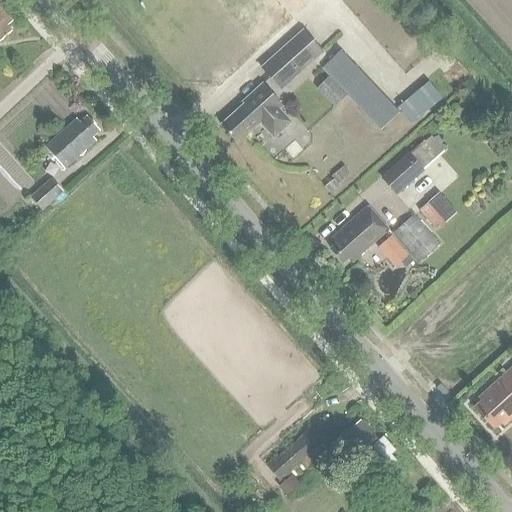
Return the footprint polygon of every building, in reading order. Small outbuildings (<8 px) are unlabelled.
[(13,32),(9,27),(14,23),(0,7),(0,40),(2,43),(13,32)] [(260,69),(280,91),(323,53),(303,31),(260,69)] [(369,83),(340,52),(321,70),(329,79),(348,99),(350,101),(369,83)] [(348,99),(329,79),(317,90),(336,110),(348,99)] [(427,82),(396,108),(410,124),(441,98),(427,82)] [(241,105),(243,107),(219,128),(235,146),(259,126),(272,141),(289,126),(278,113),(281,111),(261,88),(241,105)] [(100,133),(87,119),(81,124),(77,120),(46,147),(66,170),(97,143),(93,138),(100,133)] [(440,156),(444,153),(430,136),(407,156),(421,172),(440,156)] [(421,172),(407,156),(380,179),(395,196),(421,172)] [(65,193),(53,180),(32,197),(44,211),(65,193)] [(333,181),(324,188),(331,196),(339,188),(333,181)] [(436,230),(455,213),(437,193),(418,210),(436,230)] [(348,259),(352,263),(387,232),(366,208),(330,240),(334,244),(328,250),(342,265),(348,259)] [(441,245),(433,236),(416,216),(394,235),(419,264),(441,245)] [(406,268),(412,263),(391,237),(377,248),(394,268),(401,262),(406,268)] [(511,369),(494,386),(496,388),(475,407),(479,410),(477,413),(492,429),(498,423),(502,427),(511,418),(511,369)] [(394,472),(390,467),(396,462),(391,457),(395,453),(384,441),(380,445),(361,424),(339,443),(373,482),(379,477),(384,482),(394,472)] [(280,482),(323,444),(311,430),(268,469),(271,473),(280,482)] [(287,498),(301,486),(292,475),(282,484),(278,488),(287,498)]
